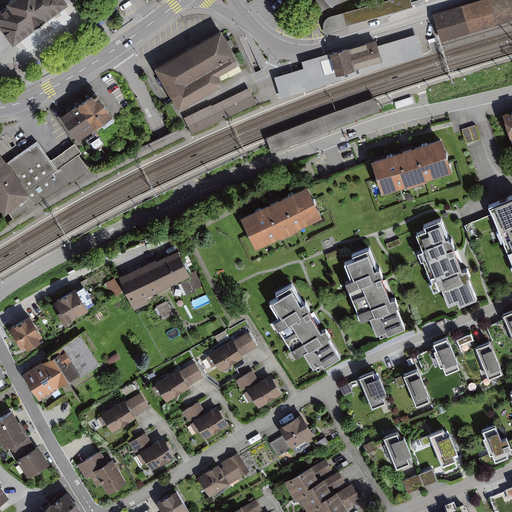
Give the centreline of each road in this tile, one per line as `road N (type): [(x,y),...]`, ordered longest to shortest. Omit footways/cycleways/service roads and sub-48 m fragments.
road 1 (residential): [(188,196),(399,116),(476,101)]
road 2 (unclassified): [(223,0),(282,51),(321,48),(474,0)]
road 3 (residential): [(111,511),(322,387)]
road 4 (residential): [(0,293),(188,196)]
road 5 (residential): [(322,387),(511,301)]
road 6 (residential): [(92,511),(0,346)]
road 7 (residential): [(116,48),(188,196)]
road 8 (residential): [(322,387),(392,511)]
road 9 (secondary): [(116,48),(49,90),(0,108)]
road 10 (residential): [(398,511),(511,467)]
